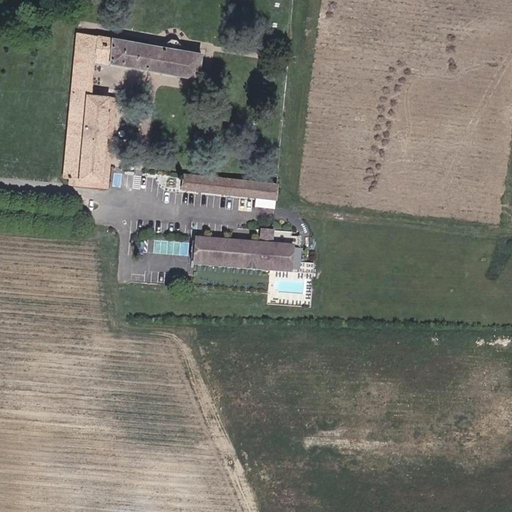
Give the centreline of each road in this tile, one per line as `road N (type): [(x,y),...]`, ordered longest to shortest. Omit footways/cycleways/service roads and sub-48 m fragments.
road 1 (track): [(511,443),(121,430),(129,267)]
road 2 (track): [(511,236),(289,215),(314,0)]
